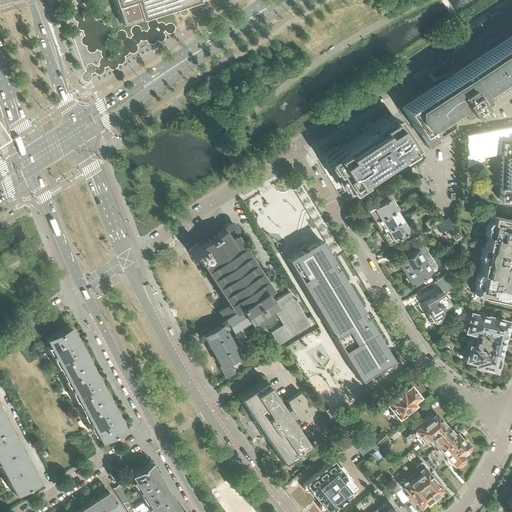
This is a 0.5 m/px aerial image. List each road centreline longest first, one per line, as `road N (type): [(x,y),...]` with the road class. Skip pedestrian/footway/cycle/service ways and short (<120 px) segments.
road 1 (residential): [(296,149),(423,358),(504,432)]
road 2 (secondary): [(282,511),(200,403),(128,258)]
road 3 (residential): [(511,9),(296,149)]
road 4 (residential): [(296,149),(128,258)]
road 5 (secondary): [(280,0),(141,89)]
road 6 (secondary): [(84,287),(155,427)]
road 7 (residential): [(28,511),(155,427)]
road 8 (secondary): [(128,258),(82,135)]
road 9 (secondary): [(33,166),(84,287)]
road 10 (tertiary): [(76,122),(31,0)]
